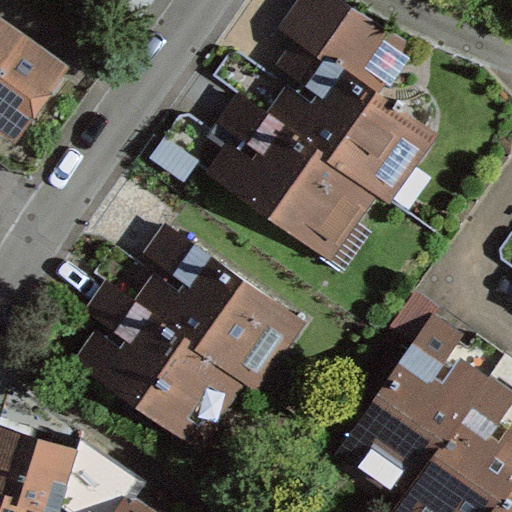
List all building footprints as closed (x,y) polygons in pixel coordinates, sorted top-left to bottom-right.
[(116,0),(139,16),(151,0),(116,0)] [(345,0),(300,0),(282,27),(301,40),(302,39),(341,65),(347,55),(342,51),(367,15),(345,0)] [(0,118),(15,129),(59,68),(0,26),(0,118)] [(423,135),(429,127),(402,108),(406,102),(398,97),(394,103),(341,65),(302,39),(301,40),(283,65),(304,80),(276,118),(370,185),(389,159),(400,167),(405,161),(413,161),(425,144),(423,135)] [(218,176),(312,243),(331,216),(342,224),(348,216),(355,217),(367,200),(365,192),(370,185),(276,118),(245,96),(226,122),(246,137),(218,176)] [(291,326),(297,316),(171,226),(152,252),(172,267),(144,306),(238,373),(257,348),(269,356),(274,348),(282,349),(293,333),(291,326)] [(118,386),(178,429),(197,404),(210,413),(216,404),(223,404),(236,387),(234,380),(238,373),(144,306),(112,283),(92,312),(111,326),(85,363),(87,364),(118,386)] [(415,291),(392,323),(407,333),(416,339),(430,320),(439,308),(415,291)] [(416,339),(340,444),(351,451),(350,460),(364,470),(374,468),(382,474),(391,462),(416,479),(484,385),(447,358),(459,341),(430,320),(416,339)] [(407,333),(392,323),(375,348),(389,358),(407,333)] [(118,386),(87,364),(70,386),(102,409),(118,386)] [(416,479),(399,503),(408,510),(407,511),(490,511),(511,482),(511,424),(502,417),(511,403),(511,392),(490,376),(484,385),(416,479)] [(0,511),(33,511),(35,507),(52,511),(59,511),(64,498),(79,451),(0,426),(0,511)] [(79,451),(64,498),(83,511),(118,511),(126,502),(129,504),(146,480),(84,436),(79,451)] [(511,511),(511,482),(490,511),(511,511)] [(140,511),(129,504),(126,502),(118,511),(140,511)]
